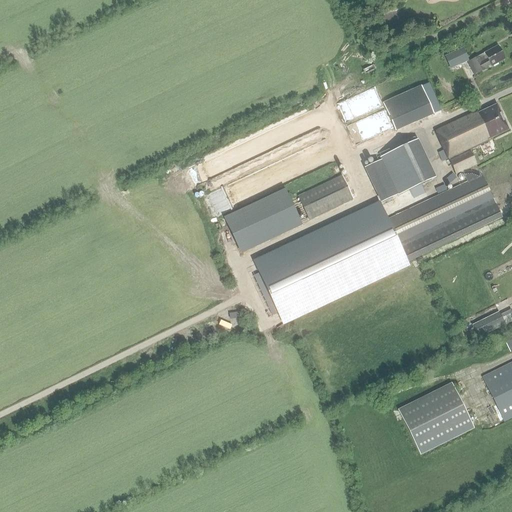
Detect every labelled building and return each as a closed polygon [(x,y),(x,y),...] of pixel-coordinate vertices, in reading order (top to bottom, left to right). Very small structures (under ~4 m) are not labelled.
[(478,57),(471,61),(478,74),(485,70),(484,69),(491,65),(492,67),(498,64),(497,63),(504,59),(498,47),(491,52),(490,50),(484,53),(485,54),(478,57)] [(469,61),(462,48),(444,57),(450,70),(469,61)] [(427,85),(389,100),(400,129),(439,114),(427,85)] [(500,113),(499,110),(497,109),(496,107),(487,112),(486,110),(479,114),(478,112),(436,132),(456,176),(463,172),(476,166),(477,166),(469,151),(489,142),(488,140),(498,135),(498,133),(507,129),(506,128),(506,126),(505,123),(503,122),(500,115),(500,113)] [(348,125),(354,142),(374,136),(374,135),(384,132),(380,116),(348,125)] [(425,140),(385,155),(400,195),(440,179),(425,140)] [(388,220),(394,235),(407,262),(501,218),(482,176),(481,176),(476,166),(463,172),(467,183),(388,220)] [(342,176),(298,197),(309,220),(353,200),(342,176)] [(293,189),(230,214),(245,252),(308,226),(293,189)] [(408,264),(407,262),(394,235),(388,220),(387,220),(380,205),(255,264),(282,323),(408,264)] [(272,316),(277,313),(258,272),(253,275),(272,316)] [(480,336),(509,326),(504,312),(475,322),(480,336)] [(504,422),(511,418),(511,362),(482,378),(504,422)] [(420,456),(474,429),(451,384),(398,410),(420,456)]
